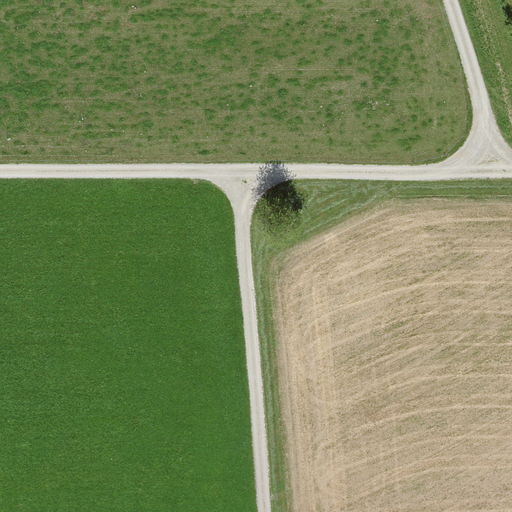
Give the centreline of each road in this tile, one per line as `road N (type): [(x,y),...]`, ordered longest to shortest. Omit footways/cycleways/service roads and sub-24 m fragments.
road 1 (track): [(0,170),(502,168)]
road 2 (track): [(266,511),(240,170)]
road 3 (track): [(502,168),(448,0)]
